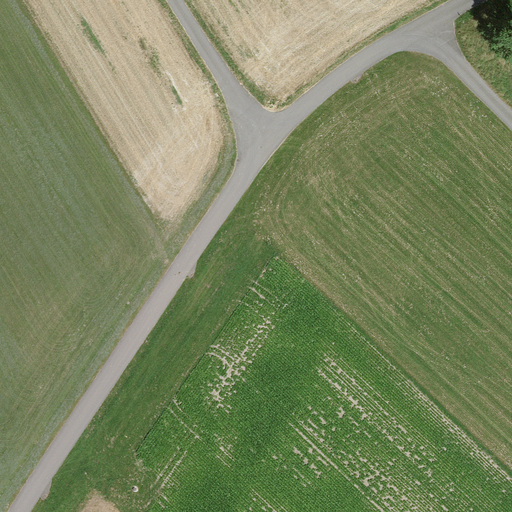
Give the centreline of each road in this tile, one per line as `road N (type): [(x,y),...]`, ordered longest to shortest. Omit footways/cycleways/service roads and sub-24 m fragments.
road 1 (track): [(264,145),(340,76),(476,0)]
road 2 (track): [(176,0),(264,145)]
road 3 (track): [(511,120),(421,29)]
